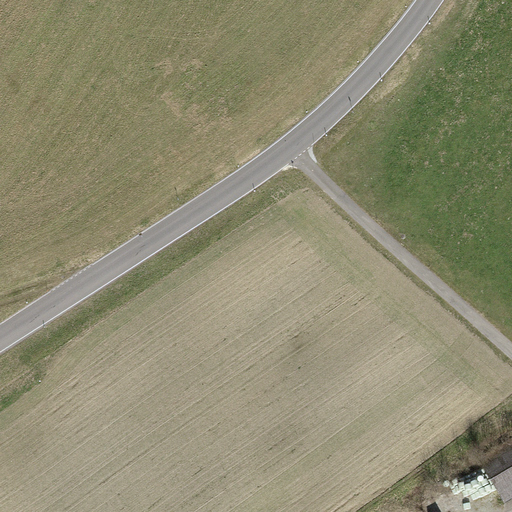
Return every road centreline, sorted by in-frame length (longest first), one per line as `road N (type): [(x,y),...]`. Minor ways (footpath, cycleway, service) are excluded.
road 1 (tertiary): [(0,341),(269,163),(365,77),(425,0)]
road 2 (track): [(290,145),(511,351)]
